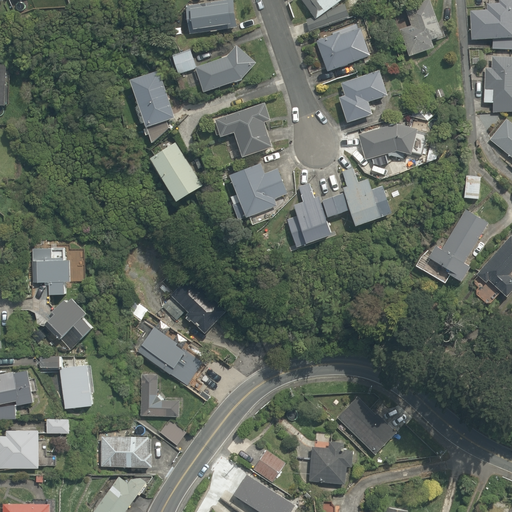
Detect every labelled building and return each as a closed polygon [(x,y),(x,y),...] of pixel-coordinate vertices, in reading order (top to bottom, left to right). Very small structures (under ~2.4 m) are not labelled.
[(358,0),(303,0),(316,17),(310,20),(314,32),(353,19),(349,7),(358,0)] [(236,1),(188,7),(192,36),(240,30),(236,1)] [(493,51),(511,50),(511,2),(490,3),(490,12),(471,13),(472,41),(492,40),(493,51)] [(412,57),(442,48),(440,40),(450,37),(444,17),(434,20),(430,8),(410,14),(413,24),(403,27),(412,57)] [(335,37),(321,42),(331,73),(378,58),(366,24),(334,34),(335,37)] [(179,75),(196,69),(204,93),(242,80),(256,63),(237,46),(228,56),(197,67),(190,50),(173,56),(179,75)] [(511,57),(494,56),(493,70),(487,69),(484,104),(493,105),(493,111),(511,112),(511,57)] [(0,110),(11,111),(13,66),(0,65),(0,110)] [(134,81),(156,145),(179,120),(162,71),(134,81)] [(345,99),(352,125),(379,118),(375,105),(394,99),(386,72),(346,84),(350,97),(345,99)] [(242,159),(275,146),(267,125),(275,122),(268,104),(219,124),(226,141),(233,138),(242,159)] [(493,140),(511,155),(511,120),(509,119),(493,140)] [(367,163),(404,154),(421,158),(428,135),(405,128),(361,137),(367,163)] [(209,191),(178,142),(155,157),(186,206),(209,191)] [(238,205),(245,225),(282,211),(278,201),(294,195),(284,166),(268,172),(264,163),(236,173),(246,202),(238,205)] [(351,190),(337,196),(346,214),(347,216),(357,212),(367,234),(401,218),(389,192),(382,195),(374,179),(364,184),(357,170),(344,176),(351,190)] [(335,222),(347,216),(346,214),(337,196),(322,202),(313,183),(300,189),(305,202),(296,205),(301,215),(288,220),(303,253),(314,248),(316,253),(343,240),(335,222)] [(435,248),(423,272),(449,285),(453,277),(469,285),(477,268),(471,265),(493,221),(467,209),(446,253),(435,248)] [(60,289),(61,302),(78,301),(78,288),(84,288),(83,242),(44,243),(44,289),(60,289)] [(511,244),(482,278),(485,280),(491,285),(494,281),(511,296),(511,244)] [(192,277),(166,310),(180,321),(184,316),(209,336),(231,308),(192,277)] [(96,345),(109,332),(80,303),(57,326),(75,343),(85,334),(96,345)] [(211,366),(157,328),(140,353),(194,391),(211,366)] [(97,368),(69,370),(70,362),(44,358),(42,370),(66,373),(69,412),(101,409),(97,368)] [(21,408),(40,404),(33,371),(0,377),(0,419),(1,426),(24,421),(21,408)] [(163,401),(165,377),(145,376),(142,416),(187,419),(188,403),(163,401)] [(383,460),(410,431),(387,408),(381,414),(362,397),(341,419),(383,460)] [(49,435),(67,437),(66,449),(75,450),(76,438),(78,423),(51,419),(49,435)] [(0,434),(0,458),(2,458),(2,471),(43,470),(43,434),(0,434)] [(97,466),(157,470),(158,455),(153,455),(154,439),(99,435),(97,466)] [(352,446),(331,443),(330,451),(313,449),(309,481),(353,487),(358,455),(350,454),(352,446)] [(291,469),(269,452),(256,470),(278,487),(291,469)] [(126,511),(141,495),(120,476),(89,510),(91,511),(126,511)] [(300,511),(301,511),(253,479),(240,497),(261,511),(300,511)]
